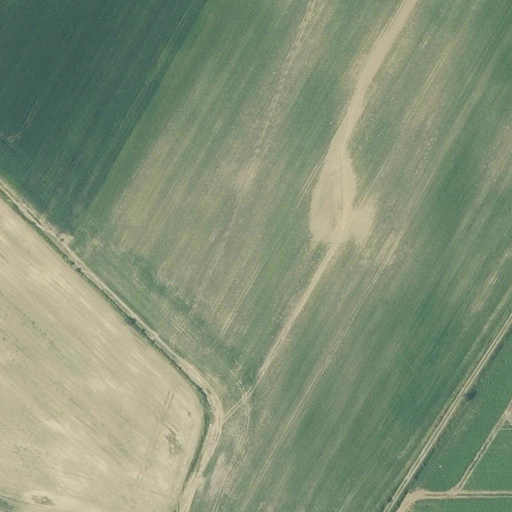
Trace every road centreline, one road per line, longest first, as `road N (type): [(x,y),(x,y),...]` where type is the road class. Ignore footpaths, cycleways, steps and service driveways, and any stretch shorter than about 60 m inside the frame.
road 1 (track): [(0,205),(209,397),(211,426),(182,511)]
road 2 (track): [(511,317),(386,511)]
